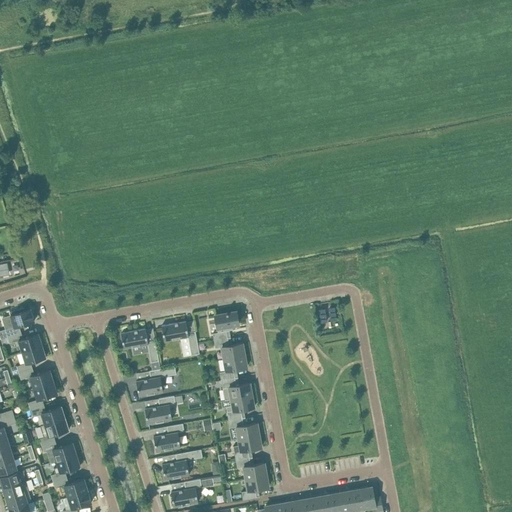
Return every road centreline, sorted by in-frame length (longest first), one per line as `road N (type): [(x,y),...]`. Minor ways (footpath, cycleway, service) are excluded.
road 1 (residential): [(386,466),(287,483),(254,303)]
road 2 (residential): [(156,511),(95,317)]
road 3 (residential): [(55,325),(114,511)]
road 4 (residential): [(386,466),(351,289)]
road 5 (residential): [(95,317),(239,291),(254,303)]
